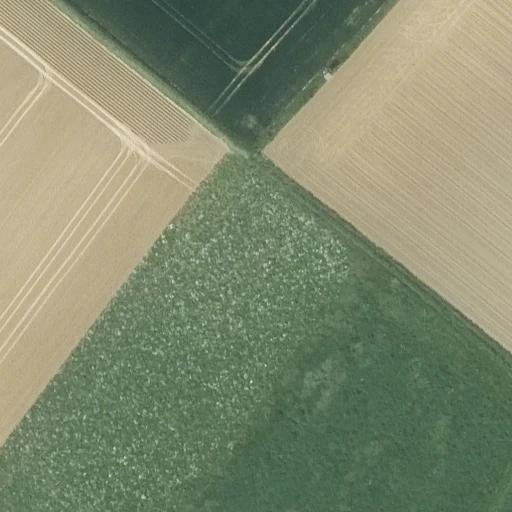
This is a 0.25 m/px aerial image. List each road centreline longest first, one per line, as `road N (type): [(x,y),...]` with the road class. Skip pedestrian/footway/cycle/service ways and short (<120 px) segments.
road 1 (track): [(511,373),(50,0)]
road 2 (track): [(262,171),(412,0)]
